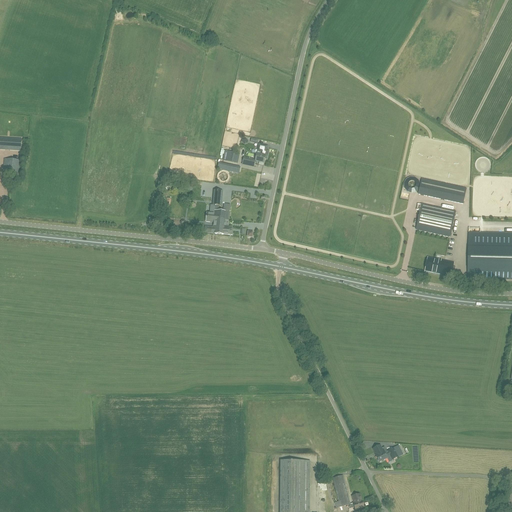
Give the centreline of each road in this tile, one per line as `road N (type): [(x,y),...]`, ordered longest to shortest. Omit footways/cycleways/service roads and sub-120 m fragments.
road 1 (track): [(405,211),(391,217),(401,234),(394,267),(280,241),(274,231),(315,56),(324,54),(412,112),(412,120)]
road 2 (primary): [(281,267),(0,233)]
road 3 (unclassified): [(387,511),(280,296),(281,267)]
road 4 (unclassified): [(260,249),(0,222)]
road 5 (unclassified): [(260,249),(306,42),(330,0)]
road 6 (primary): [(511,305),(281,267)]
road 7 (unclassified): [(511,293),(447,290),(283,254)]
